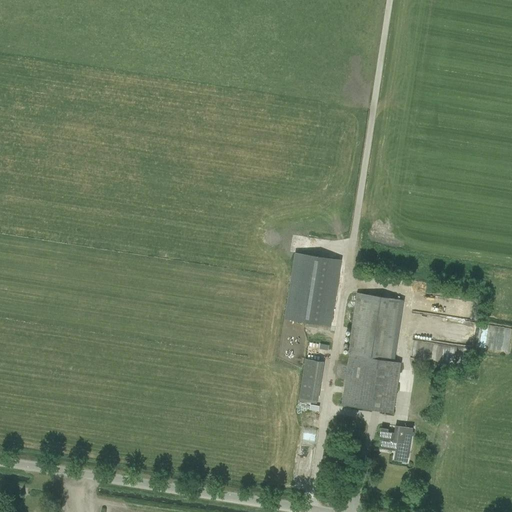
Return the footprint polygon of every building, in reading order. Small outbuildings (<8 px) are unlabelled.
[(340,260),(297,253),(286,319),(329,326),(340,260)] [(400,362),(395,362),(404,300),(357,293),(347,355),(349,355),(341,405),(393,413),(400,362)] [(471,320),(474,304),(461,302),(458,318),(471,320)] [(467,344),(508,350),(511,329),(472,323),(471,334),(469,333),(467,344)] [(446,346),(443,360),(462,365),(465,350),(446,346)] [(303,359),(298,400),(317,402),(322,361),(303,359)] [(380,439),(382,440),(381,448),(396,450),(397,447),(400,448),(398,460),(407,462),(412,428),(395,425),(394,433),(388,432),(388,430),(381,428),(380,439)]
